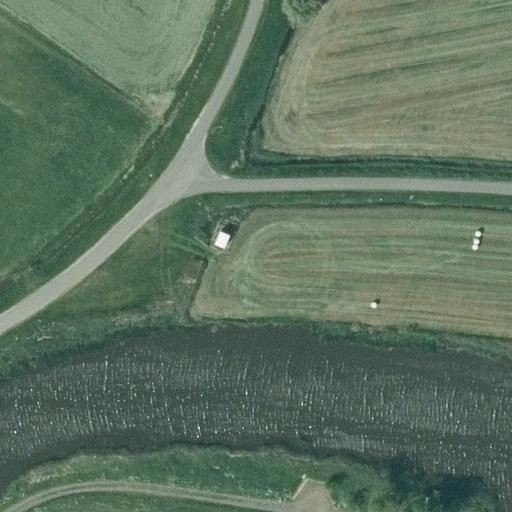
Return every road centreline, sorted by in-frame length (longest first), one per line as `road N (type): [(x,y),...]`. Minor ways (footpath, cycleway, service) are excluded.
road 1 (unclassified): [(511,190),(217,184),(175,168)]
road 2 (track): [(10,511),(82,484),(323,511)]
road 3 (tertiary): [(0,325),(82,268),(175,168)]
road 4 (tertiary): [(175,168),(219,97),(257,0)]
